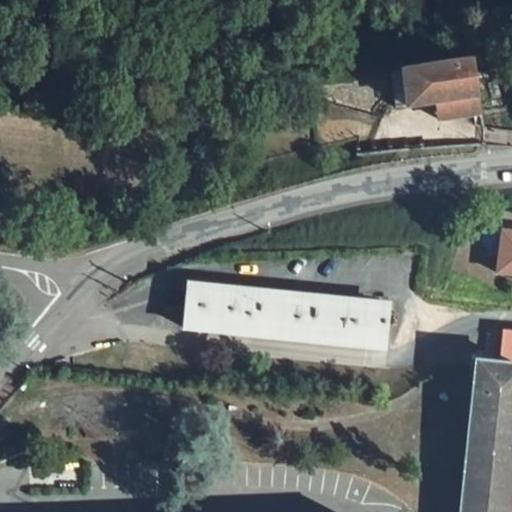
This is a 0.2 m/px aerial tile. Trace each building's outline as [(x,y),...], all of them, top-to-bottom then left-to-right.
[(471,63),(403,73),(408,107),(437,103),(478,96),(471,63)] [(403,73),(390,76),(395,109),(408,107),(403,73)] [(478,96),(437,103),(439,119),(481,112),(478,96)] [(511,232),(496,232),(495,279),(511,279),(511,232)] [(186,291),(183,329),(385,349),(388,311),(393,311),(394,305),(371,303),(370,308),(204,291),(204,286),(181,284),(181,290),(186,291)] [(204,286),(204,291),(370,308),(371,303),(204,286)] [(497,365),(475,363),(459,511),(511,511),(511,330),(501,330),(497,365)] [(11,511),(90,511),(90,489),(11,493),(11,511)]
